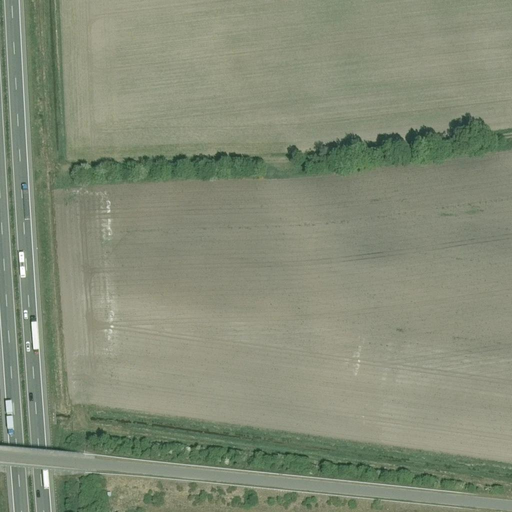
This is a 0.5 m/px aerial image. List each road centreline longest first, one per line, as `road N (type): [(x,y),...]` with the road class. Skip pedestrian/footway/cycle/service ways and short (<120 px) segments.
road 1 (motorway): [(44,511),(12,0)]
road 2 (residential): [(88,470),(511,506)]
road 3 (motorway): [(0,190),(22,511)]
